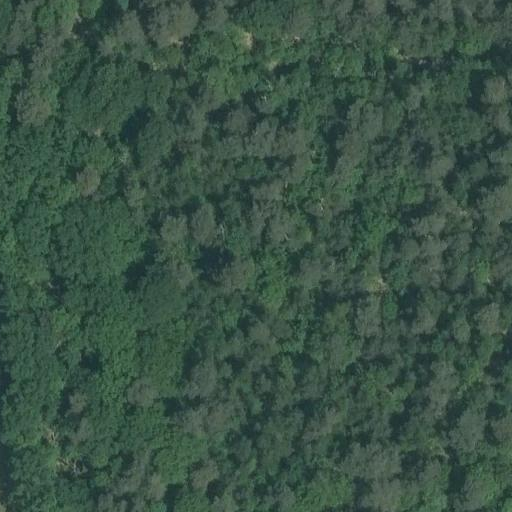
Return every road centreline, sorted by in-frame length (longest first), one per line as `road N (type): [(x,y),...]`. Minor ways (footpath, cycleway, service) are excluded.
road 1 (track): [(166,511),(86,74)]
road 2 (track): [(86,74),(511,58)]
